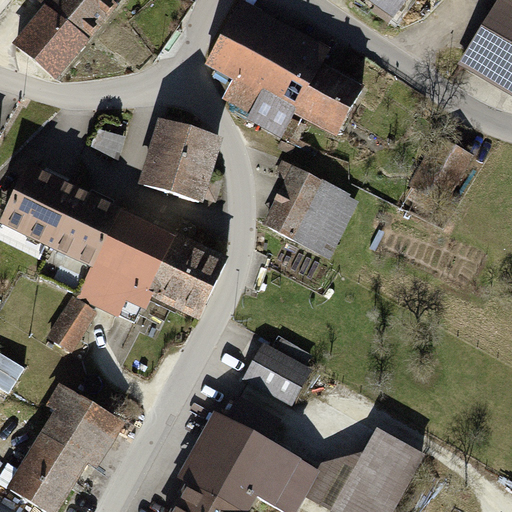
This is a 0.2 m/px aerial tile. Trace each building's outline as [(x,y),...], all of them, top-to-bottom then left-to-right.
[(124,0),(38,0),(50,10),(18,48),(57,80),(89,42),(88,40),(114,9),(116,10),(124,0)] [(398,16),(409,0),(384,0),(378,8),(388,16),(391,11),(398,16)] [(511,0),(506,0),(473,53),(511,76),(511,0)] [(324,64),(237,16),(210,65),(240,82),(231,98),(258,113),(267,97),(338,136),(364,91),(322,68),(324,64)] [(219,142),(165,125),(145,187),(202,203),(203,198),(217,202),(224,179),(210,175),(219,142)] [(124,157),(130,134),(105,128),(100,151),(124,157)] [(470,159),(441,143),(410,197),(433,210),(439,200),(444,203),(470,159)] [(32,252),(65,186),(31,170),(5,224),(7,225),(1,237),(32,252)] [(322,255),(352,199),(297,171),(268,227),(322,255)] [(80,297),(122,214),(65,186),(32,252),(46,259),(38,276),(80,297)] [(227,265),(122,214),(80,297),(136,325),(151,295),(201,319),(227,265)] [(96,313),(76,301),(52,340),(72,352),(96,313)] [(309,372),(269,350),(251,383),(291,405),(309,372)] [(57,511),(114,420),(65,391),(52,412),(58,416),(12,492),(45,511),(57,511)] [(281,423),(240,401),(177,511),(247,511),(256,497),(282,511),(295,511),(305,495),(318,472),(269,445),(281,423)] [(393,511),(424,457),(378,432),(366,455),(324,465),(305,495),(335,511),(393,511)]
